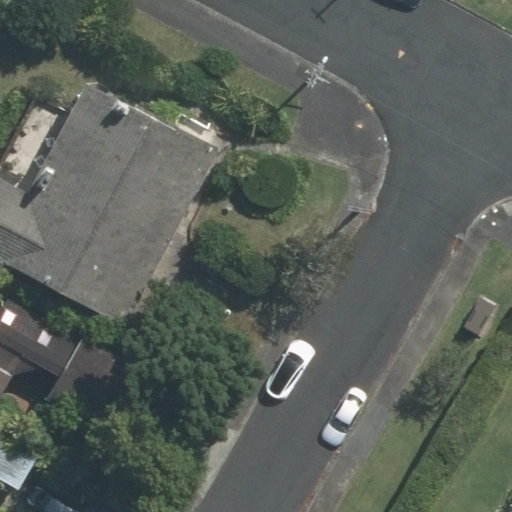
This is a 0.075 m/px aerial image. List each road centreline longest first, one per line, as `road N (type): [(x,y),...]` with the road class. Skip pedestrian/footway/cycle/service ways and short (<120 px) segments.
road 1 (residential): [(477,92),(241,511)]
road 2 (residential): [(477,92),(309,0)]
